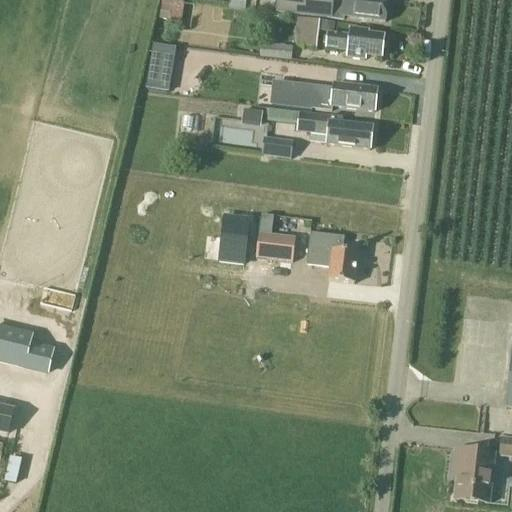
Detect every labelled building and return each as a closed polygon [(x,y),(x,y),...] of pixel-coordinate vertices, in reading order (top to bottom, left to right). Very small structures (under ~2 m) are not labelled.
[(236,0),(236,9),(247,10),(247,0),(236,0)] [(277,4),(276,16),(332,22),(334,0),(304,0),(304,1),(304,7),(277,4)] [(372,0),(334,0),(332,22),(343,24),(343,22),(384,26),(387,2),(372,0)] [(316,49),(317,34),(333,35),(334,26),(301,21),(298,47),(316,49)] [(327,36),(325,53),(347,56),(347,60),(364,62),(364,59),(380,61),(383,40),(367,38),(368,34),(350,32),(350,38),(327,36)] [(150,90),(173,92),(177,47),(153,45),(150,90)] [(292,51),(260,47),(259,60),(290,63),(292,51)] [(310,113),(332,115),(332,111),(373,116),(376,93),(333,88),(323,88),(323,91),(313,90),(310,113)] [(298,127),(297,134),(327,137),(326,147),(369,152),(371,129),(341,126),(342,120),(299,115),(299,116),(298,127)] [(261,158),(291,163),(293,145),(263,141),(261,158)] [(225,220),(220,263),(243,267),(247,223),(225,220)] [(305,270),(329,272),(328,284),(353,287),(356,256),(341,255),(343,241),(309,237),(305,270)] [(269,247),(270,240),(257,239),(255,263),(292,267),(293,249),(269,247)] [(299,242),(296,265),(304,266),(306,243),(299,242)] [(31,339),(0,331),(0,364),(46,376),(52,353),(29,347),(31,339)] [(0,410),(0,435),(7,437),(12,414),(0,410)] [(499,460),(511,461),(511,442),(501,441),(499,460)] [(454,504),(488,508),(494,457),(456,453),(453,474),(457,475),(454,504)]
